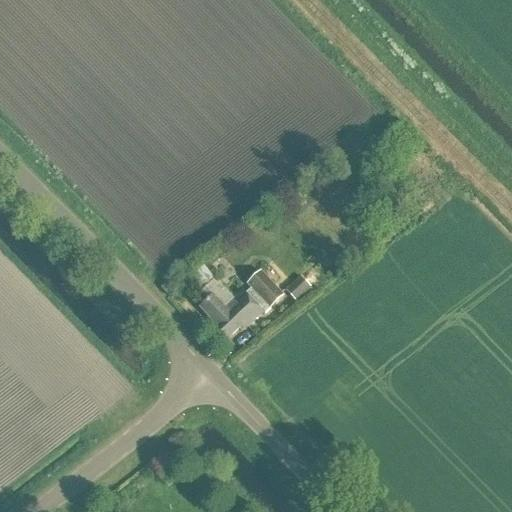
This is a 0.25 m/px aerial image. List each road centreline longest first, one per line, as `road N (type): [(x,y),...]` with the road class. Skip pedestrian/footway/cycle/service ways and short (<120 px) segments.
road 1 (tertiary): [(211,377),(0,158)]
road 2 (tertiary): [(36,511),(211,377)]
road 3 (unclassified): [(344,511),(211,377)]
